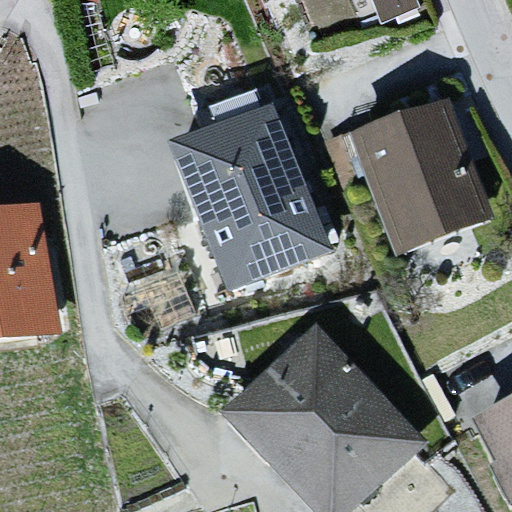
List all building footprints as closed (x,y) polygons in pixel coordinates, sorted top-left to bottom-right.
[(281,113),(183,152),(240,293),(338,254),(281,113)] [(445,120),(351,155),(393,267),(486,232),(445,120)] [(0,361),(74,347),(53,237),(0,247),(0,361)] [(321,341),(225,430),(302,511),(370,511),(429,457),(321,341)] [(511,415),(473,436),(511,511),(511,415)]
